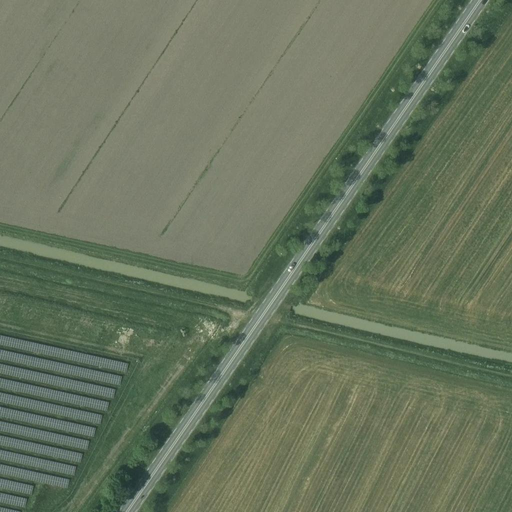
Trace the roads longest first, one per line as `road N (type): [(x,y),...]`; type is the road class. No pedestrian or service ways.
road 1 (primary): [(127,511),(480,0)]
road 2 (track): [(0,258),(260,317)]
road 3 (track): [(511,376),(260,317)]
